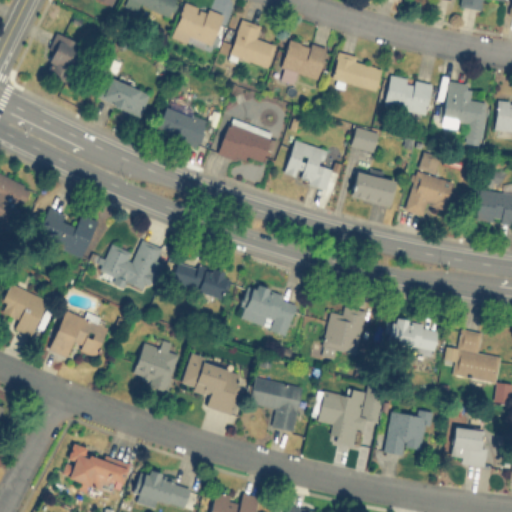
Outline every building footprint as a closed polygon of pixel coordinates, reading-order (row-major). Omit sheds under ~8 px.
[(173,0),(128,0),(167,15),(173,0)] [(221,13),(187,0),(181,0),(171,28),(209,43),(221,13)] [(479,9),(479,0),(458,0),(458,6),(479,9)] [(258,23),(238,17),(226,55),(266,67),(273,42),(254,36),(258,23)] [(38,68),(64,80),(81,43),(55,31),(38,68)] [(323,45),(286,36),(275,77),(291,81),(293,71),(315,77),(323,45)] [(378,63),(335,52),(329,78),(372,88),(378,63)] [(382,104),(423,112),(429,81),(387,73),(382,104)] [(147,92),(103,74),(94,96),(137,114),(147,92)] [(484,100),(467,97),(469,82),(444,79),(438,123),(463,126),(461,141),(478,144),(484,100)] [(511,97),(495,96),(491,129),(511,130),(511,97)] [(204,118),(161,105),(153,131),(196,144),(204,118)] [(258,164),(262,150),(269,152),(275,132),(225,117),(215,151),(258,164)] [(375,131),(353,125),(348,143),(369,150),(375,131)] [(324,186),(329,167),(318,164),(323,147),(290,138),(280,174),(324,186)] [(353,167),(347,195),(387,203),(393,175),(353,167)] [(421,212),(424,202),(445,207),(452,179),(413,169),(403,208),(421,212)] [(0,223),(7,227),(26,184),(0,172),(0,223)] [(511,191),(476,187),(472,218),(511,222),(511,191)] [(94,219),(78,212),(73,224),(60,219),(62,212),(45,206),(34,236),(80,254),(94,219)] [(108,241),(96,268),(117,277),(116,278),(144,291),(158,261),(154,259),(159,246),(138,236),(131,251),(108,241)] [(222,297),(229,273),(175,257),(168,281),(222,297)] [(282,333),(295,298),(246,280),(234,315),(282,333)] [(29,334),(44,296),(7,281),(0,298),(0,309),(15,316),(11,327),(29,334)] [(318,353),(331,356),(333,349),(354,352),(362,308),(341,304),(339,312),(325,310),(318,353)] [(81,316),(60,308),(46,348),(65,355),(68,345),(94,355),(107,319),(83,310),(81,316)] [(385,316),(380,343),(430,352),(435,325),(385,316)] [(449,373),(493,380),(497,354),(475,351),(478,330),(458,327),(454,346),(443,345),(441,359),(451,361),(449,373)] [(164,387),(174,352),(165,349),(168,340),(158,338),(156,345),(139,341),(129,377),(164,387)] [(178,384),(207,392),(203,405),(227,412),(240,369),(187,353),(178,384)] [(291,430),(300,384),(251,374),(246,401),(272,406),(268,425),(291,430)] [(350,444),(362,390),(346,387),(345,394),(320,389),(314,418),(330,422),(326,439),(350,444)] [(362,418),(373,420),(377,397),(366,394),(362,418)] [(387,409),(380,450),(400,453),(402,444),(421,447),(427,409),(414,407),(413,414),(387,409)] [(483,428),(451,426),(449,457),(458,457),(457,462),(481,463),(483,428)] [(126,460),(68,442),(59,472),(79,479),(78,482),(115,494),(126,460)] [(155,497),(181,506),(188,483),(139,466),(128,498),(152,506),(155,497)] [(206,511),(250,511),(254,494),(239,491),(237,498),(211,492),(206,511)] [(327,511),(284,503),(282,511),(327,511)]
